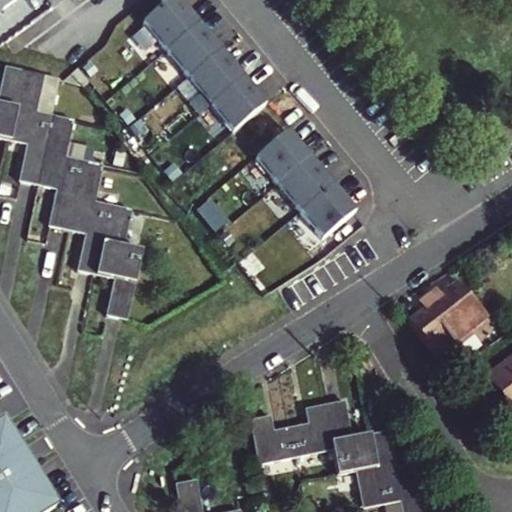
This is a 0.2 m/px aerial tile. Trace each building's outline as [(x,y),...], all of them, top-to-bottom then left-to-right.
[(0,0),(0,11),(3,9),(4,10),(16,0),(0,0)] [(172,0),(142,25),(165,54),(198,27),(175,0),(172,0)] [(165,54),(188,81),(220,54),(198,27),(165,54)] [(220,54),(188,81),(210,108),(243,81),(220,54)] [(0,146),(25,153),(18,186),(57,196),(48,231),(86,240),(77,276),(92,280),(115,286),(106,322),(125,327),(143,256),(122,251),(131,216),(92,207),(101,171),(63,161),(72,126),(36,117),(45,82),(5,72),(0,90),(0,146)] [(243,81),(210,108),(232,135),(265,108),(243,81)] [(287,134),(265,108),(232,135),(254,162),(287,134)] [(310,161),(287,134),(254,162),(277,189),(310,161)] [(310,161),(277,189),(299,215),(315,202),(329,191),(332,188),(310,161)] [(315,202),(299,215),(321,242),(354,215),(332,188),(329,191),(315,202)] [(415,333),(438,363),(488,325),(458,287),(434,305),(430,299),(419,307),(423,314),(420,316),(425,324),(415,333)] [(425,324),(420,316),(409,325),(415,333),(425,324)] [(511,361),(484,381),(509,416),(511,414),(511,361)] [(260,425),(290,465),(332,459),(336,486),(354,483),(358,511),(419,511),(413,477),(395,480),(388,442),(351,449),(346,412),(306,418),(307,434),(272,439),(269,424),(260,425)] [(290,465),(260,425),(249,427),(256,471),(290,465)] [(0,511),(53,511),(27,469),(18,455),(0,426),(0,511)] [(196,511),(193,488),(171,492),(174,511),(196,511)]
